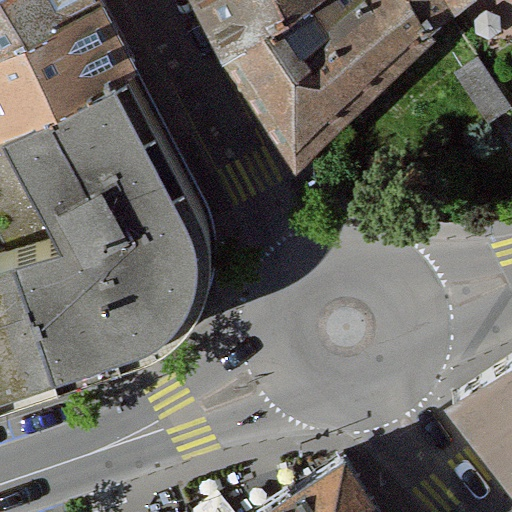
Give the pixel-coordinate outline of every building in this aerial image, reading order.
[(0,0),(0,62),(47,37),(28,0),(0,0)] [(28,0),(47,37),(111,3),(109,0),(28,0)] [(226,0),(251,54),(342,0),(346,0),(356,17),(377,0),(226,0)] [(346,0),(342,0),(251,54),(320,165),(460,20),(447,0),(377,0),(356,17),(346,0)] [(447,0),(460,20),(484,0),(447,0)] [(81,107),(143,78),(111,3),(47,37),(81,107)] [(0,144),(81,107),(47,37),(0,62),(0,144)] [(0,144),(0,164),(39,233),(77,354),(156,327),(176,312),(194,292),(205,267),(208,233),(203,201),(143,78),(81,107),(0,144)] [(0,245),(0,378),(77,354),(39,233),(0,245)] [(511,359),(462,396),(511,464),(511,359)] [(374,511),(340,465),(269,511),(374,511)]
